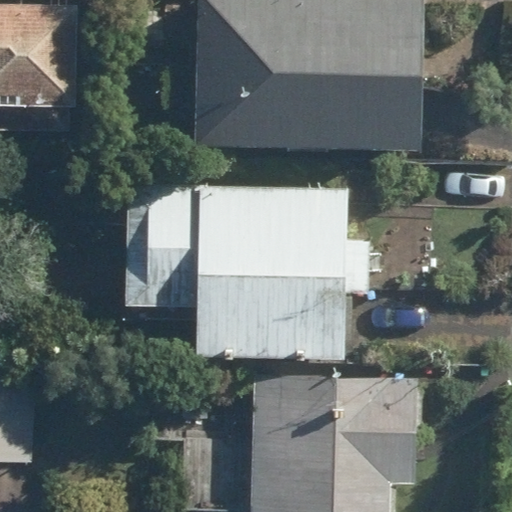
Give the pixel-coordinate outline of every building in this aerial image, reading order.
[(0,0),(0,88),(102,90),(102,0),(0,0)] [(414,4),(300,0),(189,0),(185,148),(409,156),(414,4)] [(368,276),(390,277),(392,225),(371,224),(372,181),(152,172),(147,284),(226,287),(224,337),(366,343),(368,276)] [(262,433),(201,429),(197,501),(394,511),(407,511),(411,460),(442,462),(448,369),(266,359),(262,433)] [(49,371),(0,368),(0,451),(45,454),(49,371)]
